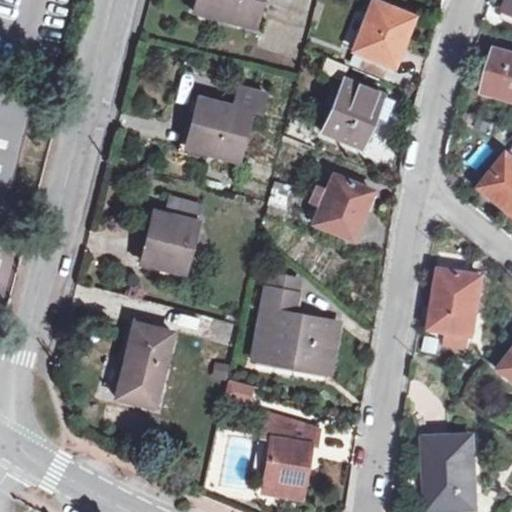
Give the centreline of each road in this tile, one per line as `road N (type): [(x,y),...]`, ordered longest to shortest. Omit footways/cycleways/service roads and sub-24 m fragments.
road 1 (unclassified): [(0,378),(107,0)]
road 2 (residential): [(363,511),(421,172)]
road 3 (residential): [(421,172),(466,0)]
road 4 (unclassified): [(0,442),(127,511)]
road 5 (residential): [(421,172),(511,257)]
